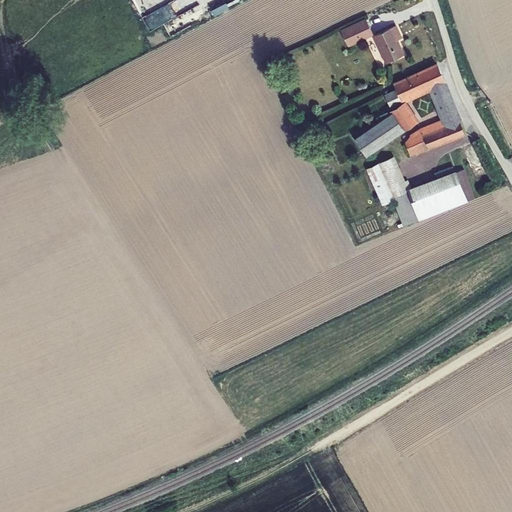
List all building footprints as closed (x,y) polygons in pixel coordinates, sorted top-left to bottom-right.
[(191,0),(173,0),(141,16),(148,30),(197,5),(194,6),(191,0)] [(226,3),(213,8),(214,13),(227,8),(226,3)] [(348,45),(373,34),(366,20),(341,31),(348,45)] [(397,40),(401,38),(395,26),(374,36),(386,63),(404,55),(397,40)] [(385,95),(391,107),(400,103),(401,105),(391,112),(392,114),(355,139),(366,156),(417,122),(403,101),(430,88),(443,120),(420,129),(410,136),(411,137),(405,143),(410,156),(465,134),(460,121),(437,65),(394,84),(397,90),(385,95)] [(394,158),(367,169),(383,204),(394,200),(404,226),(475,198),(464,169),(455,172),(453,166),(434,174),(436,180),(411,190),(407,180),(404,182),(394,158)]
